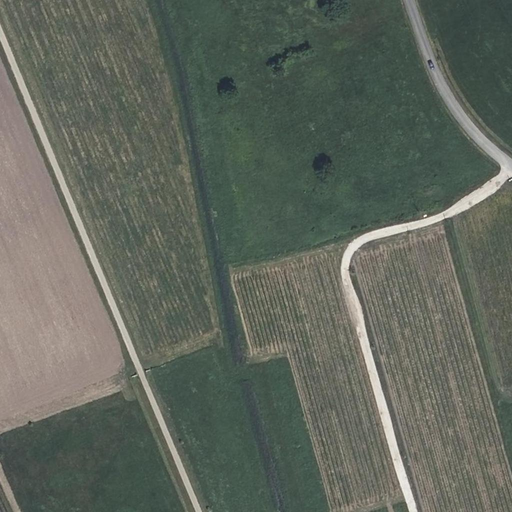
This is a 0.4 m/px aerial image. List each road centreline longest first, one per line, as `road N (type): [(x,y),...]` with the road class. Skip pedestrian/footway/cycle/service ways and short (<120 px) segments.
road 1 (track): [(196,511),(0,29)]
road 2 (track): [(412,511),(347,259),(365,239),(451,218),(489,199),(511,165)]
road 3 (tertiary): [(511,164),(449,97),(409,0)]
